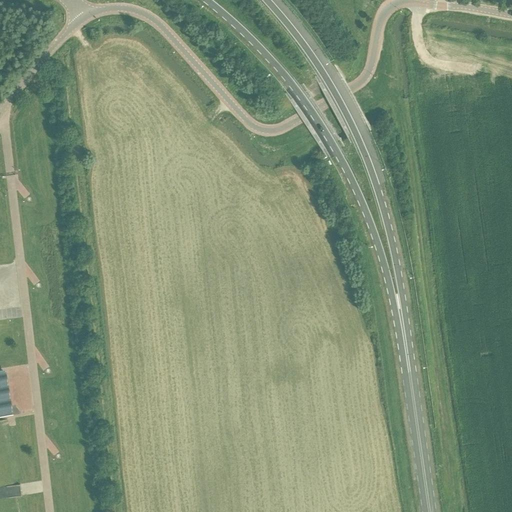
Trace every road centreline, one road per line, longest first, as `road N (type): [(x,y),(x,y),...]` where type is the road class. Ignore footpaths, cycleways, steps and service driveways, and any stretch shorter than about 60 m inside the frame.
road 1 (unclassified): [(511,15),(398,1),(382,14),(365,78),(271,131),(248,123),(138,11),(104,9),(85,18)]
road 2 (secondary): [(203,0),(293,85),(351,175),(369,215),(412,390)]
road 3 (secondary): [(412,390),(403,290),(367,157),(322,72),(266,0)]
road 4 (unclassified): [(0,113),(85,18)]
road 5 (secondary): [(429,511),(412,390)]
